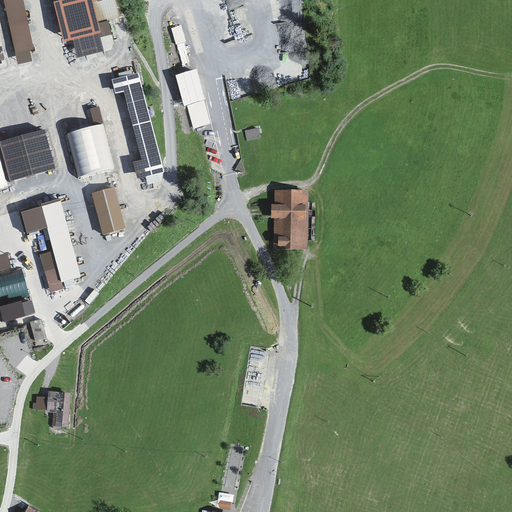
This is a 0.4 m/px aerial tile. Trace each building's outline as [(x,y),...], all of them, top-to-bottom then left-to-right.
[(24,0),(4,0),(16,52),(35,48),(24,0)] [(63,0),(71,27),(122,14),(118,0),(63,0)] [(137,75),(113,82),(117,94),(124,92),(144,162),(135,165),(139,179),(145,177),(147,186),(160,182),(165,172),(137,75)] [(46,132),(0,143),(0,144),(10,182),(56,170),(46,132)] [(309,186),(279,186),(279,242),(309,241),(309,186)] [(114,190),(94,195),(106,235),(126,229),(114,190)] [(59,204),(22,214),(28,235),(46,230),(53,252),(40,256),(51,294),(64,290),(62,284),(80,279),(59,204)] [(277,337),(252,333),(241,402),(266,406),(277,337)] [(51,386),(50,402),(60,402),(59,419),(70,420),(72,387),(51,386)] [(249,511),(253,495),(206,486),(201,511),(249,511)] [(48,511),(31,502),(24,511),(48,511)]
